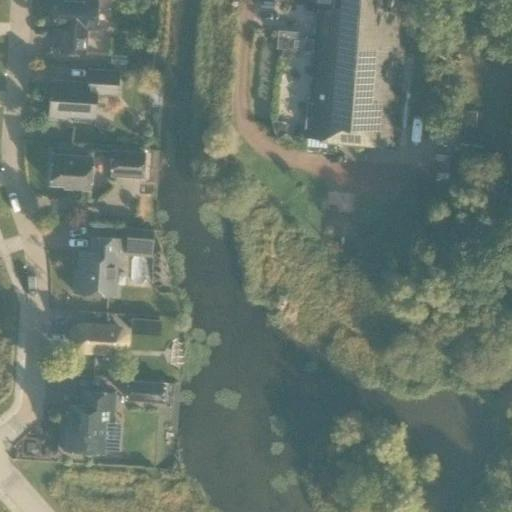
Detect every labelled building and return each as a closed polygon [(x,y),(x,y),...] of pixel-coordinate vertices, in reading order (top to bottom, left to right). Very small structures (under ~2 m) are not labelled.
[(96,0),(55,0),(54,26),(61,27),(60,50),(85,52),(87,29),(95,29),(96,0)] [(333,0),(333,9),(319,8),(308,137),(397,145),(408,0),(333,0)] [(279,30),(278,48),(284,48),(283,56),(300,58),(300,50),(315,51),(315,39),(301,38),(302,32),(279,30)] [(152,66),(152,54),(137,53),(137,66),(138,66),(152,66)] [(118,70),(89,68),(88,82),(52,80),(51,96),(49,95),(48,118),(65,119),(66,116),(94,117),(95,93),(116,94),(118,70)] [(53,147),(52,147),(50,183),(76,185),(75,188),(89,189),(91,157),(53,154),(53,147)] [(110,175),(142,178),(144,151),(111,148),(110,175)] [(135,245),(151,246),(152,230),(126,228),(125,242),(135,242),(135,245)] [(122,238),(90,236),(89,251),(79,251),(78,271),(74,271),(73,292),(114,295),(114,293),(111,293),(114,254),(121,255),(122,238)] [(129,334),(143,335),(145,318),(130,317),(129,334)] [(82,351),(112,353),(119,351),(124,347),(127,340),(125,334),(121,328),(114,326),(84,324),(77,325),(72,330),(70,336),(71,343),(76,348),(82,351)] [(165,381),(126,379),(124,399),(164,401),(165,381)] [(105,420),(113,421),(115,393),(82,391),(81,404),(69,404),(68,422),(65,422),(63,449),(71,450),(73,453),(81,453),(84,451),(103,452),(105,420)]
